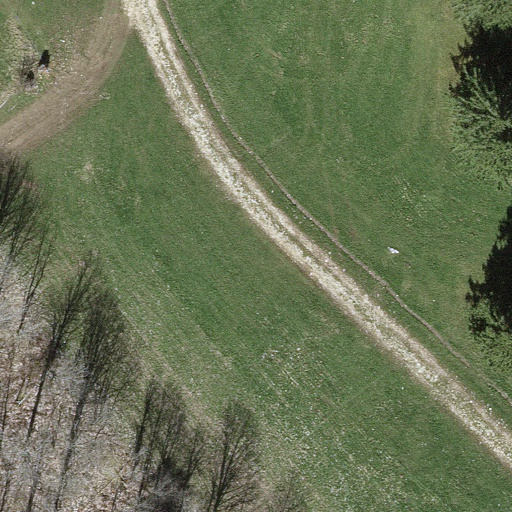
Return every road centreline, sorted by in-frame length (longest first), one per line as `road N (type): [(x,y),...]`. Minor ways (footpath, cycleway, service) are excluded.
road 1 (track): [(511,450),(378,328),(275,217),(187,88),(149,0)]
road 2 (track): [(0,154),(122,77),(164,34)]
